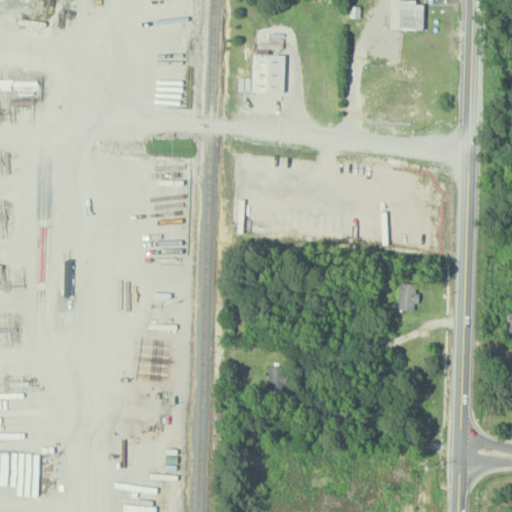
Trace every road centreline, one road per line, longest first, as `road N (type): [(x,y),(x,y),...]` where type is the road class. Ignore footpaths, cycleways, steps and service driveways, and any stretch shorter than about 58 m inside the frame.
road 1 (primary): [(455,511),(467,148)]
road 2 (primary): [(467,148),(471,0)]
